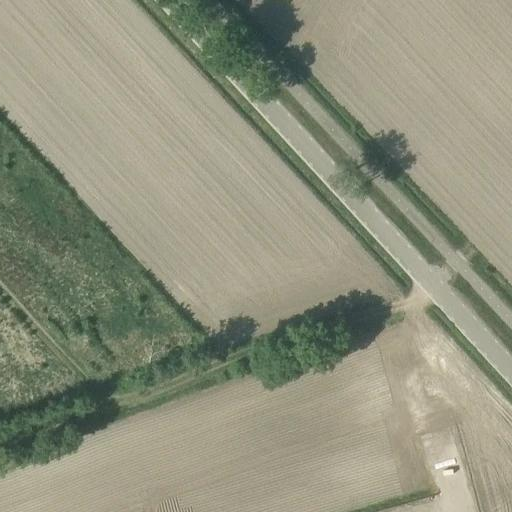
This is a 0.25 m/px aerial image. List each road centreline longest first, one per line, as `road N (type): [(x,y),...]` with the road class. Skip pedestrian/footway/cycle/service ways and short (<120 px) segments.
road 1 (tertiary): [(511,373),(166,0)]
road 2 (track): [(434,287),(406,306),(0,442)]
road 3 (track): [(102,407),(0,295)]
